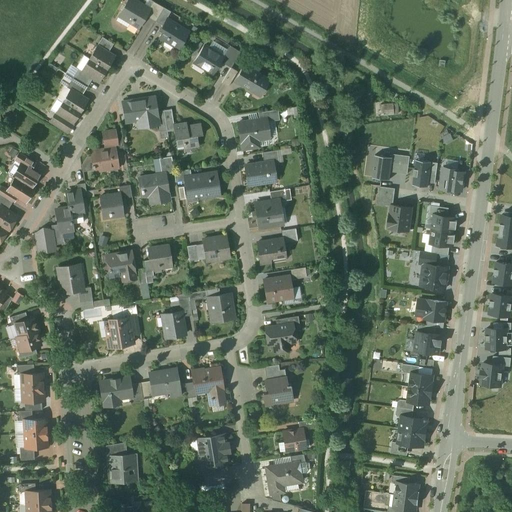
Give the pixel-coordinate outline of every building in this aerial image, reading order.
[(149,9),(133,0),(128,0),(120,13),(131,20),(129,23),(131,24),(132,23),(139,28),(147,14),(149,10),(149,9)] [(163,8),(153,2),(149,9),(149,10),(147,14),(156,20),(163,8)] [(156,20),(155,22),(162,25),(166,18),(166,19),(170,12),(163,8),(156,20)] [(166,19),(166,18),(162,25),(160,29),(163,31),(159,38),(166,42),(167,40),(180,47),(189,32),(166,19)] [(113,44),(102,38),(97,46),(108,53),(113,44)] [(108,53),(97,46),(89,59),(108,70),(110,67),(109,66),(115,57),(108,53)] [(223,57),(204,46),(194,63),(213,74),(223,57)] [(233,48),(224,64),(231,68),(240,53),(233,48)] [(108,70),(89,59),(82,71),(81,71),(92,78),(99,82),(104,73),(106,74),(108,70)] [(269,80),(244,66),(235,82),(254,93),(258,87),(263,90),(269,80)] [(231,68),(222,83),(228,87),(237,72),(231,68)] [(92,78),(81,71),(82,71),(78,69),(72,78),(87,87),(92,78)] [(87,87),(72,78),(66,87),(70,90),(70,89),(81,96),(87,87)] [(81,96),(70,89),(70,90),(63,102),(81,113),(83,110),(82,109),(88,100),(81,96)] [(154,97),(123,102),(126,122),(146,119),(147,126),(158,125),(159,125),(157,112),(154,97)] [(81,113),(63,102),(55,114),(72,125),(78,116),(79,116),(81,113)] [(381,103),(381,115),(400,114),(399,102),(381,103)] [(171,110),(164,111),(167,131),(167,132),(174,131),(173,126),(174,126),(171,110)] [(278,110),(260,113),(261,119),(266,119),(266,122),(279,120),(278,110)] [(164,111),(157,112),(159,125),(158,125),(160,133),(167,131),(164,111)] [(64,124),(53,117),(49,123),(60,130),(64,124)] [(261,119),(238,123),(242,150),(253,148),(252,141),(269,138),(266,122),(266,119),(261,119)] [(201,125),(186,127),(186,128),(182,128),(182,124),(174,126),(173,126),(174,131),(177,145),(178,145),(178,144),(183,143),(184,148),(199,146),(197,136),(202,135),(201,125)] [(441,133),(448,143),(454,138),(448,129),(441,133)] [(106,149),(91,152),(94,171),(118,168),(115,149),(118,149),(115,133),(115,131),(103,133),(106,149)] [(121,132),(115,133),(118,149),(124,148),(124,147),(121,132)] [(277,150),(262,153),(263,162),(273,161),(273,164),(279,163),(277,150)] [(35,163),(19,154),(15,160),(20,164),(21,163),(31,169),(35,163)] [(410,156),(392,154),(392,157),(393,157),(391,167),(396,167),(396,172),(407,174),(410,156)] [(392,157),(375,155),(372,177),(390,180),(391,167),(393,157),(392,157)] [(171,157),(159,159),(162,174),(165,173),(165,174),(174,173),(174,172),(171,157)] [(431,161),(416,159),(415,169),(414,168),(413,175),(414,175),(413,185),(428,187),(429,182),(431,162),(431,161)] [(263,162),(245,165),(248,186),(270,182),(268,174),(274,173),(273,164),(273,161),(263,162)] [(438,163),(431,162),(429,182),(435,183),(438,163)] [(31,169),(21,163),(20,164),(19,166),(12,176),(15,178),(31,188),(39,175),(31,169)] [(15,164),(13,164),(7,173),(12,176),(19,166),(15,164)] [(458,169),(443,167),(443,172),(441,172),(440,179),(442,179),(440,188),(455,190),(458,171),(458,169)] [(190,169),(174,172),(174,173),(176,182),(185,181),(192,180),(191,176),(190,169)] [(464,172),(458,171),(455,190),(461,191),(464,172)] [(216,172),(194,176),(197,193),(208,191),(209,195),(209,197),(219,195),(216,172)] [(162,174),(139,177),(142,196),(152,195),(152,198),(161,197),(162,199),(169,198),(165,174),(165,173),(162,174)] [(192,180),(185,181),(188,200),(199,198),(199,196),(209,195),(208,191),(197,193),(194,176),(191,176),(192,180)] [(31,188),(15,178),(7,190),(7,191),(16,197),(25,202),(34,189),(31,188)] [(85,183),(77,185),(78,191),(80,190),(81,200),(87,199),(85,183)] [(130,185),(119,187),(120,193),(121,199),(132,197),(130,185)] [(395,188),(380,186),(378,204),(392,206),(392,205),(393,205),(395,188)] [(16,197),(7,191),(7,190),(1,187),(0,189),(0,194),(13,202),(16,197)] [(285,189),(269,192),(270,199),(286,196),(285,189)] [(78,191),(67,193),(69,207),(70,215),(82,213),(83,213),(81,200),(80,190),(78,191)] [(120,193),(100,197),(102,211),(108,210),(109,217),(123,215),(121,199),(120,193)] [(13,202),(0,194),(0,206),(7,211),(13,202)] [(279,200),(255,203),(259,228),(283,224),(279,200)] [(393,205),(392,205),(392,206),(390,218),(389,218),(388,225),(389,225),(389,228),(408,230),(411,208),(393,205)] [(449,208),(431,205),(430,214),(434,215),(434,214),(448,216),(449,208)] [(7,211),(0,206),(0,207),(1,208),(0,210),(0,226),(7,230),(7,231),(8,231),(17,217),(7,211)] [(69,207),(56,210),(58,225),(59,232),(62,232),(73,230),(72,224),(70,215),(69,207)] [(511,212),(505,212),(501,246),(511,246),(511,212)] [(82,213),(70,215),(72,224),(84,222),(82,213)] [(448,216),(434,214),(434,215),(432,229),(454,232),(454,228),(456,229),(457,221),(454,221),(454,217),(448,216)] [(58,225),(51,226),(54,245),(64,243),(62,232),(59,232),(58,225)] [(295,228),(284,230),(286,243),(297,241),(295,228)] [(454,232),(432,229),(430,243),(433,243),(450,246),(451,246),(451,242),(454,243),(455,235),(453,235),(454,232)] [(225,237),(213,239),(213,238),(203,240),(206,261),(229,257),(226,236),(225,236),(225,237)] [(282,238),(257,242),(261,263),(271,262),(270,258),(285,256),(282,238)] [(450,246),(433,243),(432,252),(437,253),(448,254),(450,246)] [(168,245),(148,249),(150,260),(151,268),(152,267),(160,266),(171,265),(168,245)] [(131,251),(106,255),(110,277),(113,277),(113,276),(111,276),(110,269),(119,268),(119,270),(121,271),(123,281),(135,279),(131,251)] [(432,252),(421,251),(419,264),(426,264),(436,265),(437,253),(432,252)] [(150,260),(143,261),(144,268),(146,277),(153,276),(152,267),(151,268),(150,260)] [(511,261),(499,261),(497,282),(511,283),(511,261)] [(436,265),(426,264),(425,273),(422,273),(420,285),(423,285),(423,286),(445,289),(448,267),(436,265)] [(78,265),(58,268),(60,278),(61,284),(61,285),(62,293),(78,291),(82,290),(82,289),(78,265)] [(305,267),(290,270),(292,280),(306,277),(305,267)] [(144,268),(138,269),(140,285),(147,284),(146,277),(144,268)] [(289,276),(263,280),(267,302),(285,299),(285,297),(292,295),(289,276)] [(90,287),(82,289),(82,290),(78,291),(81,310),(93,308),(90,287)] [(206,290),(188,293),(189,297),(190,301),(207,298),(207,297),(206,290)] [(19,304),(24,294),(17,291),(12,301),(19,304)] [(230,293),(207,297),(207,298),(211,322),(234,318),(230,293)] [(5,294),(0,302),(0,310),(4,313),(13,299),(5,294)] [(490,314),(511,313),(511,294),(491,294),(490,314)] [(189,297),(178,299),(180,311),(181,311),(182,317),(192,315),(190,301),(189,297)] [(444,303),(419,300),(417,316),(442,319),(444,303)] [(135,302),(121,304),(123,318),(129,317),(137,316),(135,302)] [(180,311),(154,316),(155,316),(162,315),(166,338),(185,335),(182,317),(181,311),(180,311)] [(25,312),(9,318),(12,325),(14,325),(13,324),(28,320),(25,312)] [(298,316),(275,320),(276,326),(293,324),(299,324),(299,327),(300,327),(298,316)] [(123,318),(107,320),(110,335),(106,337),(108,347),(134,343),(132,331),(131,331),(129,317),(123,318)] [(28,320),(13,324),(14,325),(18,337),(12,339),(16,338),(39,330),(38,326),(36,327),(33,318),(28,320)] [(276,326),(265,328),(268,346),(273,345),(274,352),(289,350),(289,349),(287,349),(286,343),(296,342),(293,324),(276,326)] [(436,327),(418,324),(417,332),(435,334),(436,327)] [(39,330),(16,338),(20,351),(35,347),(41,345),(38,336),(39,335),(38,331),(39,331),(39,330)] [(505,330),(487,330),(487,350),(499,350),(505,351),(505,330)] [(435,334),(417,332),(415,350),(438,354),(440,345),(441,345),(441,339),(440,339),(441,335),(435,334)] [(35,347),(20,351),(18,352),(21,359),(37,354),(35,347)] [(493,358),(492,365),(502,367),(509,367),(510,360),(493,358)] [(419,366),(403,364),(402,370),(404,372),(412,373),(418,373),(419,366)] [(492,365),(483,364),(481,387),(499,389),(502,367),(492,365)] [(34,365),(17,366),(17,375),(21,375),(21,374),(34,374),(34,365)] [(278,365),(265,367),(267,381),(286,377),(285,369),(279,370),(278,365)] [(220,367),(201,370),(201,369),(192,371),(194,382),(195,393),(196,393),(207,391),(210,406),(225,403),(222,389),(223,389),(220,367)] [(177,369),(149,374),(150,381),(152,394),(153,394),(170,391),(171,398),(181,396),(177,369)] [(34,374),(21,374),(21,375),(22,388),(44,387),(44,383),(43,383),(42,373),(34,374)] [(418,373),(412,373),(410,387),(432,390),(433,383),(431,383),(432,375),(418,373)] [(267,381),(265,381),(267,393),(263,394),(265,405),(293,401),(290,384),(287,385),(286,377),(267,381)] [(118,379),(112,380),(111,381),(101,383),(100,384),(102,395),(103,396),(104,405),(106,406),(115,405),(116,403),(115,399),(130,397),(128,385),(127,379),(126,378),(119,380),(118,379)] [(150,381),(141,383),(144,400),(154,398),(153,394),(152,394),(150,381)] [(194,382),(185,383),(187,398),(196,397),(196,393),(195,393),(194,382)] [(141,383),(128,385),(130,397),(133,396),(134,400),(135,401),(144,400),(141,383)] [(44,387),(22,388),(23,402),(25,402),(42,401),(44,401),(43,392),(44,392),(44,387)] [(432,390),(410,387),(408,401),(408,402),(414,402),(429,404),(430,397),(431,397),(432,390)] [(408,401),(401,400),(398,402),(397,407),(413,410),(414,402),(408,402),(408,401)] [(42,401),(25,402),(25,411),(32,411),(42,410),(42,401)] [(413,410),(397,407),(396,415),(402,416),(412,417),(413,410),(414,410),(413,410)] [(25,411),(19,411),(19,421),(24,421),(24,420),(32,420),(32,411),(25,411)] [(422,417),(413,416),(413,417),(412,417),(402,416),(400,429),(426,432),(427,425),(426,425),(427,419),(422,418),(422,417)] [(32,420),(24,420),(24,421),(24,434),(47,433),(46,433),(46,419),(32,420)] [(314,419),(298,422),(299,429),(303,429),(315,427),(314,419)] [(299,429),(283,432),(284,442),(288,445),(289,451),(306,448),(303,429),(299,429)] [(426,432),(400,429),(398,443),(399,443),(423,447),(424,440),(425,440),(426,432)] [(47,433),(24,434),(25,448),(34,448),(47,447),(46,433),(47,433)] [(223,435),(196,439),(196,440),(198,450),(198,451),(199,451),(201,451),(202,451),(203,452),(204,452),(206,454),(207,456),(207,457),(208,465),(209,465),(210,471),(222,469),(221,462),(228,461),(226,453),(229,452),(228,443),(225,444),(223,435)] [(126,442),(106,446),(107,454),(127,452),(126,442)] [(34,448),(25,448),(20,448),(21,461),(35,460),(34,448)] [(135,454),(115,455),(115,469),(109,469),(110,478),(108,478),(108,484),(139,482),(139,481),(132,481),(131,464),(135,463),(135,454)] [(304,454),(290,457),(291,463),(298,462),(298,463),(305,462),(304,454)] [(291,463),(266,468),(271,494),(279,492),(278,485),(301,482),(300,473),(307,472),(309,470),(307,463),(305,462),(298,463),(298,462),(291,463)] [(210,471),(204,472),(207,485),(228,481),(226,468),(222,469),(210,471)] [(410,478),(392,475),(392,482),(397,483),(397,482),(410,484),(410,478)] [(410,484),(397,482),(397,483),(395,495),(419,498),(420,491),(418,491),(419,485),(410,484)] [(35,484),(19,485),(20,493),(26,492),(36,491),(35,484)] [(36,491),(26,492),(26,505),(49,503),(49,498),(50,498),(50,490),(36,491)] [(226,490),(212,491),(213,510),(223,509),(223,506),(227,506),(226,490)] [(419,498),(395,495),(393,507),(393,508),(406,510),(416,511),(417,505),(418,505),(419,498)] [(131,496),(116,497),(116,505),(126,504),(126,506),(132,506),(131,496)] [(49,503),(26,505),(26,511),(50,511),(51,509),(50,509),(49,503)]
